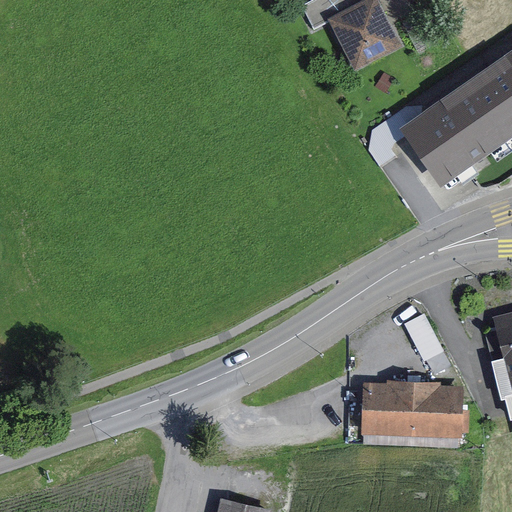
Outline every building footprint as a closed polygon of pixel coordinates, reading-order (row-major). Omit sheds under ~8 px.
[(311,0),(303,4),(316,29),(327,23),(352,70),(400,45),(377,0),(311,0)] [(511,47),(396,128),(438,187),(511,135),(511,47)] [(426,350),(445,341),(428,304),(408,313),(426,350)] [(511,308),(493,313),(502,355),(490,358),(499,396),(504,419),(511,417),(511,308)] [(470,381),(370,380),(370,429),(470,430),(470,381)] [(265,511),(266,510),(222,500),(219,511),(265,511)]
